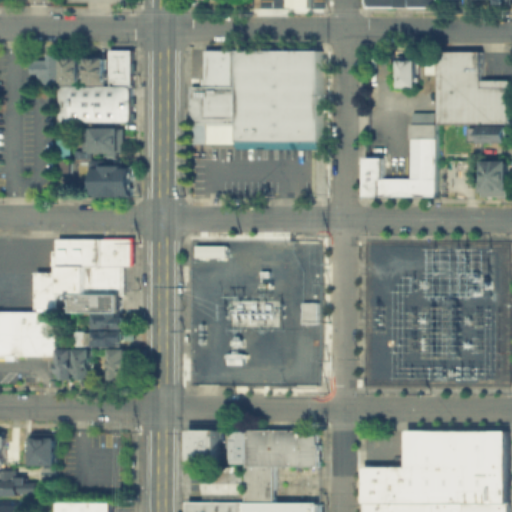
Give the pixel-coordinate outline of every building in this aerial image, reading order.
[(133,85),(109,85),(109,48),(133,48),(133,85)] [(238,147),(238,143),(190,142),(190,85),(201,85),(234,85),(239,85),(239,48),(322,48),(322,148),(263,147),(238,147)] [(234,85),(201,85),(201,77),(205,77),(205,48),(234,49),(234,85)] [(481,79),(511,79),(510,122),(440,122),(440,50),(481,50),(481,79)] [(81,80),(62,80),(62,51),(81,52),(81,80)] [(107,85),(87,84),(87,51),(102,51),(102,56),(107,56),(107,85)] [(59,83),(39,83),(39,72),(32,72),(32,58),(48,58),(48,52),(59,53),(59,83)] [(416,59),(416,85),(399,85),(399,59),(416,59)] [(133,85),(133,121),(60,121),(60,84),(87,84),(107,85),(109,85),(133,85)] [(437,195),(365,195),(365,156),(383,156),(383,176),(410,177),(411,122),(412,122),(412,111),(436,111),(435,122),(437,122),(437,158),(437,195)] [(509,125),(509,140),(480,140),(472,140),(472,126),(482,126),(482,124),(509,125)] [(124,127),(123,149),(120,149),(120,152),(85,151),(85,126),(124,127)] [(72,156),(60,156),(60,131),(72,131),(72,156)] [(133,166),(133,195),(94,195),(94,175),(90,175),(90,158),(107,158),(107,164),(123,164),(123,166),(133,166)] [(71,171),(60,171),(60,159),(71,159),(71,171)] [(507,159),(507,194),(482,194),(482,189),(481,189),(481,174),(479,174),(479,167),(481,167),(481,159),(507,159)] [(37,308),(37,270),(59,270),(59,237),(106,237),(106,235),(134,236),(134,264),(125,264),(125,292),(122,292),(60,292),(60,308),(37,308)] [(226,245),(196,244),(195,256),(226,256),(226,245)] [(122,292),(122,311),(94,311),(60,311),(60,308),(60,292),(122,292)] [(301,301),(317,301),(317,323),(301,323),(301,301)] [(58,354),(16,354),(16,359),(7,359),(7,354),(0,354),(0,310),(59,310),(58,346),(58,354)] [(126,311),(126,327),(94,327),(94,311),(122,311),(126,311)] [(124,340),(124,343),(96,343),(96,328),(126,328),(126,340),(124,340)] [(78,331),(77,344),(91,345),(92,331),(78,331)] [(58,377),(58,354),(58,346),(75,346),(75,377),(58,377)] [(124,371),(124,377),(111,377),(111,347),(127,347),(127,357),(130,357),(130,367),(127,367),(127,371),(124,371)] [(92,348),(92,379),(80,379),(80,376),(76,376),(76,348),(92,348)] [(204,461),(203,461),(189,461),(189,428),(204,428),(204,461)] [(204,428),(219,428),(218,462),(204,461),(204,428)] [(231,448),(228,446),(228,442),(230,440),(230,429),(246,429),(246,462),(231,462),(231,448)] [(276,501),(271,501),(246,501),(246,473),(246,462),(246,429),(318,429),(318,443),(319,443),(319,465),(276,464),(276,501)] [(508,502),(363,502),(364,465),(407,465),(407,429),(508,430),(508,502)] [(55,431),(55,435),(56,435),(56,462),(31,462),(31,435),(32,435),(32,431),(55,431)] [(56,465),(56,480),(42,480),(42,465),(56,465)] [(17,468),(17,475),(26,475),(26,481),(37,481),(37,491),(20,491),(20,493),(0,493),(0,470),(2,470),(2,468),(17,468)] [(246,473),(246,501),(203,501),(203,472),(246,473)] [(112,511),(59,511),(59,500),(112,500),(112,511)] [(188,511),(189,501),(203,501),(246,501),(246,511),(188,511)] [(271,501),(271,511),(246,511),(246,501),(271,501)] [(271,511),(271,501),(276,501),(319,502),(319,511),(271,511)] [(363,511),(363,502),(508,502),(508,511),(363,511)]
